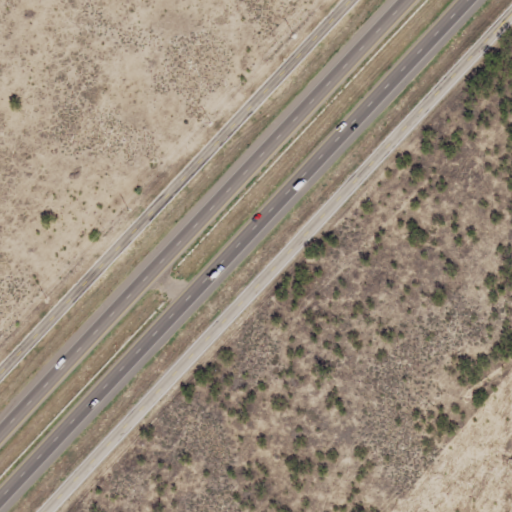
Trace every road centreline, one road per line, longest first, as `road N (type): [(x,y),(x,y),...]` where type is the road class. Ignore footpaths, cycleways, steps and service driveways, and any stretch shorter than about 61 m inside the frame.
road 1 (tertiary): [(33,511),(511,10)]
road 2 (motorway): [(0,495),(465,0)]
road 3 (motorway): [(403,0),(0,430)]
road 4 (tertiary): [(333,0),(0,357)]
